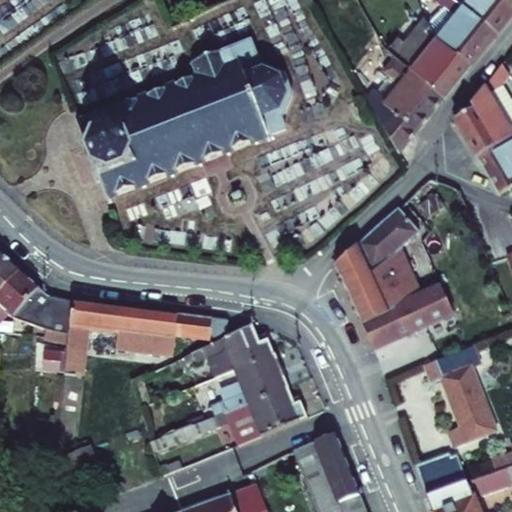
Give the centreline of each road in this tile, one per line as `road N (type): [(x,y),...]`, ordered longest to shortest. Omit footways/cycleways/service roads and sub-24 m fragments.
road 1 (tertiary): [(291,302),(83,271),(40,248),(0,209)]
road 2 (tertiary): [(399,511),(325,333),(291,302)]
road 3 (residential): [(430,158),(291,302)]
road 4 (residential): [(430,158),(450,117),(511,35)]
